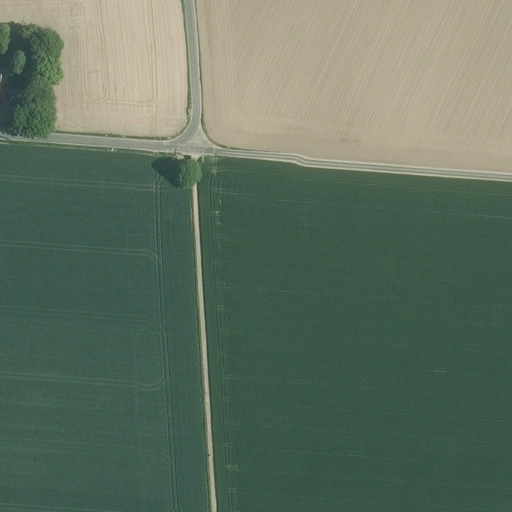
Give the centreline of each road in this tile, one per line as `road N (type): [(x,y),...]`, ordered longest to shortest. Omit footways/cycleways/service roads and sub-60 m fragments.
road 1 (track): [(193,143),(212,511)]
road 2 (residential): [(511,173),(193,143)]
road 3 (unclassified): [(193,143),(0,130)]
road 4 (unclassified): [(186,0),(193,143)]
